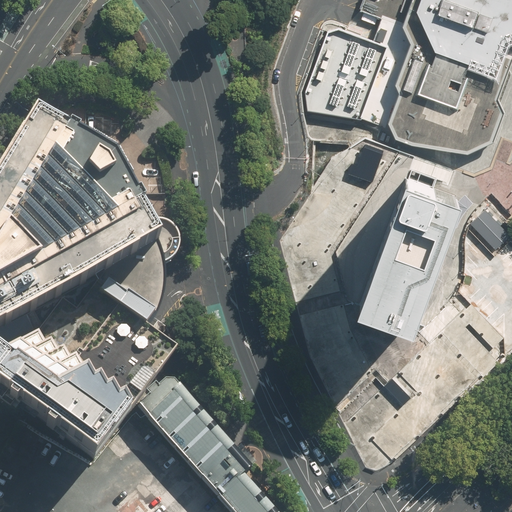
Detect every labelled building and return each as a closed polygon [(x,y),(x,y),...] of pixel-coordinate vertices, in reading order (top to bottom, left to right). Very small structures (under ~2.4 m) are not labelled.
[(511,0),(364,0),(364,1),(361,10),(383,18),(379,29),(375,38),(387,42),(407,49),(395,83),(399,93),(388,123),(395,139),(398,140),(404,142),(409,144),(411,144),(467,154),(493,142),(505,111),(498,97),(511,61),(511,59),(511,0)] [(362,119),(387,42),(375,38),(373,37),(368,35),(361,32),(339,25),(328,28),(305,89),(308,109),(362,119)] [(0,394),(93,460),(184,340),(170,331),(156,321),(154,319),(157,313),(161,300),(163,289),(164,280),(162,266),(155,244),(146,224),(125,186),(111,161),(90,150),(37,117),(0,180),(0,394)] [(330,249),(387,161),(381,159),(384,148),(366,141),(362,151),(351,147),(330,160),(280,240),(281,242),(282,247),(296,300),(340,288),(330,249)] [(358,302),(411,321),(420,297),(433,261),(448,222),(458,195),(404,176),(400,186),(398,191),(396,197),(370,269),(358,302)] [(473,203),(465,194),(459,200),(456,205),(452,209),(447,224),(457,227),(459,221),(462,216),(465,211),(469,206),(473,203)] [(156,221),(146,224),(155,244),(162,266),(168,263),(174,258),(178,252),(179,243),(177,234),(173,227),(165,222),(156,221)] [(470,300),(460,309),(470,320),(466,324),(489,348),(503,335),(470,300)] [(343,302),(299,313),(311,356),(336,406),(372,371),(350,328),(343,302)] [(470,320),(460,309),(399,368),(419,388),(372,433),(392,455),(469,381),(496,355),(489,348),(466,324),(470,320)] [(228,506),(233,511),(273,511),(241,475),(256,462),(240,444),(236,447),(229,438),(224,433),(183,387),(178,391),(172,384),(166,384),(163,384),(158,389),(155,385),(145,394),(148,397),(138,407),(228,506)]
